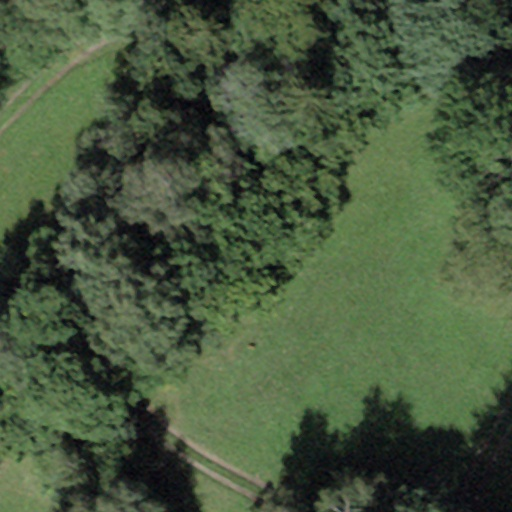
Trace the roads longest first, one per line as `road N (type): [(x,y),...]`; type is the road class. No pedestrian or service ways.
road 1 (track): [(281,511),(161,436),(115,378),(93,309),(104,239),(159,41),(148,25),(118,24),(84,40),(0,116)]
road 2 (track): [(511,396),(479,457),(464,511)]
